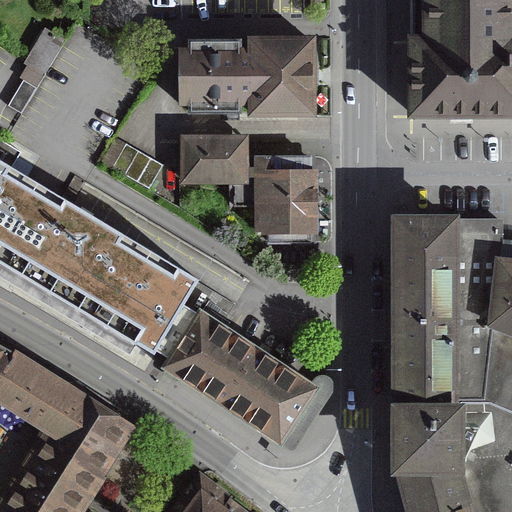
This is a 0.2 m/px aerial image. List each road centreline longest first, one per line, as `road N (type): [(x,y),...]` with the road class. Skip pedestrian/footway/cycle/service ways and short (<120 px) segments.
road 1 (secondary): [(356,0),(357,420),(335,511)]
road 2 (secondary): [(0,320),(318,511)]
